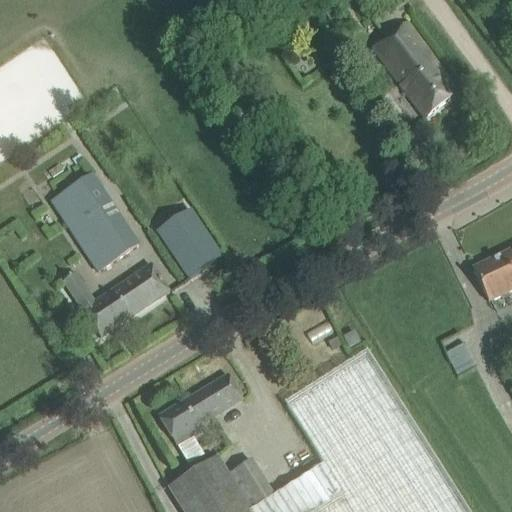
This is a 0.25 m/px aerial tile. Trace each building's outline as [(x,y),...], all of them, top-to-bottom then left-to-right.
[(373,47),(424,118),(458,94),(407,23),(373,47)] [(139,248),(91,177),(52,203),(100,274),(139,248)] [(178,264),(189,281),(221,259),(210,243),(191,213),(158,233),(178,264)] [(511,252),(472,271),(489,305),(511,294),(511,252)] [(62,283),(100,340),(169,294),(151,267),(96,304),(76,274),(62,283)] [(327,310),(335,325),(347,318),(339,304),(327,310)] [(345,339),(350,349),(360,344),(355,334),(345,339)] [(336,340),(327,345),(331,352),(340,347),(336,340)] [(445,352),(455,375),(473,368),(463,344),(445,352)] [(468,511),(368,353),(285,405),(324,466),(251,511),(218,459),(208,465),(193,475),(169,490),(183,511),(468,511)] [(198,428),(243,402),(228,377),(159,419),(193,475),(208,465),(192,438),(201,433),(198,428)]
